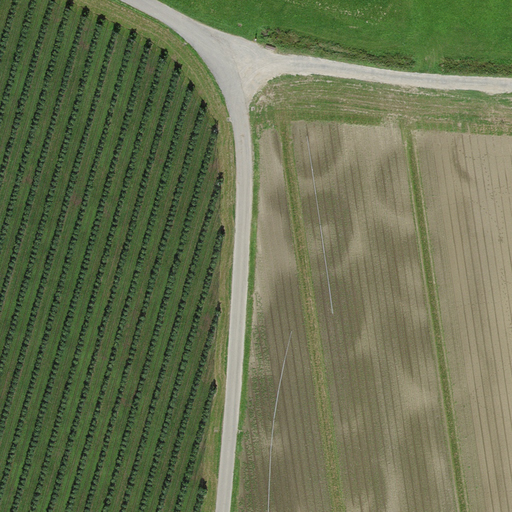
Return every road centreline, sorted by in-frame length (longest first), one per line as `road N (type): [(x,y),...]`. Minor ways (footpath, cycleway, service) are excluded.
road 1 (residential): [(223,511),(245,197),(242,131),(222,61),(181,23),(134,0)]
road 2 (track): [(222,61),(511,84)]
